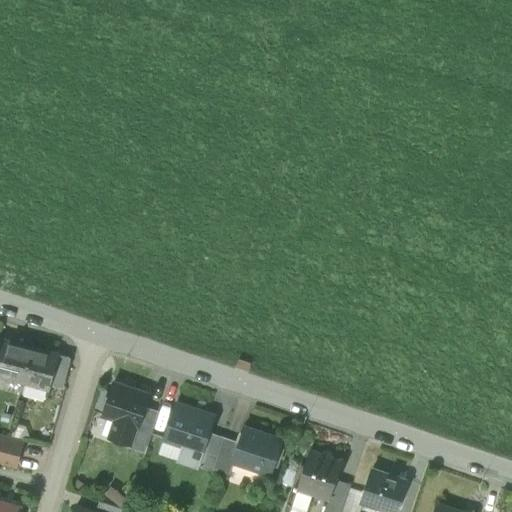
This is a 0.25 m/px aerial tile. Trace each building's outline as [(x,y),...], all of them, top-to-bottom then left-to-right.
[(0,375),(26,382),(35,350),(0,340),(0,375)] [(35,349),(35,350),(26,382),(26,383),(48,389),(50,383),(57,355),(35,349)] [(69,358),(57,355),(50,383),(61,387),(69,358)] [(45,401),(48,389),(26,383),(23,395),(45,401)] [(137,426),(138,426),(144,408),(145,408),(149,395),(113,383),(103,415),(116,419),(109,438),(130,445),(137,426)] [(183,446),(203,453),(209,433),(215,417),(175,404),(164,439),(183,446)] [(129,447),(146,453),(159,413),(145,408),(144,408),(138,426),(137,426),(130,445),(129,447)] [(234,462),(271,474),(282,440),(244,428),(239,443),(233,462),(234,462)] [(213,470),(214,468),(224,438),(209,433),(203,453),(198,465),(213,470)] [(0,463),(15,468),(22,441),(11,438),(0,435),(0,463)] [(239,443),(224,438),(214,468),(230,473),(234,462),(233,462),(239,443)] [(178,460),(178,459),(183,446),(164,439),(159,454),(178,460)] [(203,453),(183,446),(178,459),(198,465),(203,453)] [(332,457),(333,455),(311,447),(310,450),(332,457)] [(329,498),(330,498),(336,479),(343,458),(333,455),(332,457),(310,450),(299,482),(314,487),(312,492),(329,498)] [(362,501),(394,511),(405,479),(373,468),(366,489),(362,501)] [(324,511),(341,511),(351,484),(336,479),(330,498),(329,498),(324,511)] [(297,487),(312,492),(314,487),(299,482),(297,487)] [(358,511),(362,501),(366,489),(351,484),(341,511),(358,511)] [(440,500),(439,505),(459,511),(472,511),(473,511),(440,500)] [(125,511),(126,510),(100,502),(99,501),(95,511),(125,511)] [(394,511),(362,501),(358,511),(394,511)] [(0,511),(19,511),(21,508),(0,502),(0,511)]
